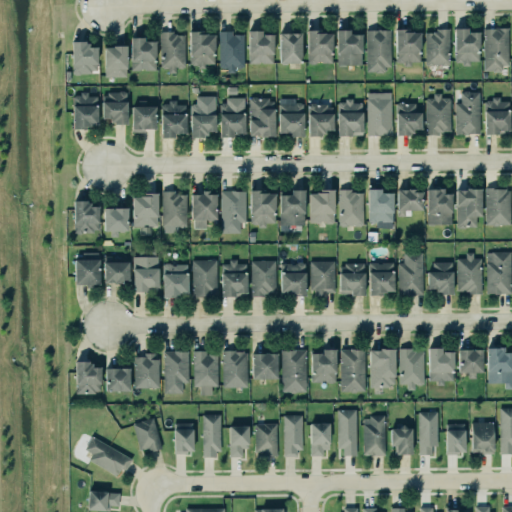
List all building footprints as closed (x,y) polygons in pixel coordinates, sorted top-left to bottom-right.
[(362,24),(388,24),(388,70),(378,73),(362,73),(362,24)] [(434,28),(447,27),(448,64),(423,65),(422,32),(431,32),(431,31),(434,31),(434,28)] [(481,28),(506,27),(507,65),(501,65),(501,69),(482,69),(481,28)] [(453,28),(465,28),(465,33),(467,33),(467,31),(477,31),(478,60),(468,61),(468,65),(460,65),(460,61),(453,61),(453,28)] [(393,29),(394,62),(396,62),(397,63),(401,63),(401,66),(409,66),(409,62),(419,62),(418,32),(411,32),(407,32),(407,29),(393,29)] [(247,30),(247,63),(271,63),(271,34),(259,34),(259,30),(247,30)] [(360,34),(349,34),(349,30),(335,30),(336,65),(361,64),(360,34)] [(219,68),(226,68),(227,73),(236,73),(235,68),(244,68),(243,34),(231,35),(231,31),(218,31),(219,68)] [(307,63),(332,63),(331,31),(306,31),(307,63)] [(214,64),(214,33),(189,32),(188,66),(205,67),(205,64),(214,64)] [(184,33),(159,33),(160,71),(175,70),(175,68),(185,68),(184,33)] [(277,33),(277,63),(279,63),(280,64),(285,64),(286,62),(290,62),(290,67),(292,67),(292,68),(299,68),(299,33),(277,33)] [(129,38),(130,71),(155,70),(154,41),(144,42),(144,37),(129,38)] [(96,47),(87,47),(87,41),(71,41),(72,73),(97,73),(96,47)] [(104,77),(126,77),(125,46),(103,47),(104,77)] [(480,91),(480,134),(454,135),(454,102),(459,101),(459,93),(460,90),(480,91)] [(73,94),(78,94),(78,91),(85,91),(85,95),(94,95),(94,104),(95,105),(95,124),(87,125),(83,126),(83,129),(70,129),(70,105),(71,104),(70,96),(73,94)] [(448,97),(448,131),(437,131),(437,133),(424,134),(424,97),(431,97),(431,92),(439,92),(440,97),(448,97)] [(100,96),(123,95),(123,121),(112,121),(112,115),(100,115),(100,96)] [(214,96),(195,96),(195,104),(189,104),(190,137),(206,137),(206,132),(214,132),(214,96)] [(224,97),(242,96),(243,136),(231,136),(230,137),(218,137),(217,104),(219,103),(220,102),(224,102),(224,97)] [(365,98),(365,135),(378,135),(378,133),(389,133),(389,98),(377,98),(377,97),(373,96),(372,98),(365,98)] [(336,134),(336,101),(343,101),(343,97),(350,97),(350,102),(360,102),(360,134),(336,134)] [(274,136),(272,98),(247,99),(249,137),(274,136)] [(277,135),(302,135),(303,103),(294,103),(294,98),(278,98),(277,135)] [(484,99),(483,134),(508,134),(509,101),(499,101),(499,99),(484,99)] [(394,102),(396,102),(397,101),(401,101),(403,102),(413,102),(413,112),(419,112),(419,128),(411,129),(411,133),(407,133),(407,135),(395,135),(394,102)] [(307,104),(309,102),(312,102),(314,103),(325,103),(325,106),(331,106),(331,130),(323,130),(323,134),(319,134),(319,136),(305,136),(306,113),(307,113),(306,107),(307,106),(307,104)] [(160,138),(175,137),(175,134),(185,134),(184,103),(160,103),(160,138)] [(129,105),(153,106),(153,129),(141,128),(141,132),(129,132),(129,105)] [(132,187),(153,186),(156,225),(130,227),(127,190),(132,187)] [(509,191),(510,225),(485,226),(484,188),(493,188),(493,190),(506,189),(506,191),(509,191)] [(382,194),(393,194),(392,223),(367,223),(367,189),(382,189),(382,194)] [(426,189),(426,225),(451,225),(451,195),(444,195),(445,189),(426,189)] [(479,190),(479,216),(473,216),(474,226),(455,226),(454,189),(479,190)] [(333,190),(334,222),(309,222),(308,194),(323,194),(323,190),(333,190)] [(338,190),(339,226),(362,226),(361,194),(354,194),(354,192),(351,192),(351,190),(338,190)] [(422,193),(422,211),(404,211),(404,216),(397,216),(397,190),(417,190),(417,193),(422,193)] [(162,191),(161,228),(186,228),(186,196),(178,195),(178,194),(174,194),(174,191),(162,191)] [(220,191),(221,233),(239,233),(239,223),(245,223),(245,191),(220,191)] [(274,224),(275,194),(264,194),(264,191),(251,191),(250,224),(274,224)] [(303,191),(303,226),(280,226),(280,196),(292,196),(292,191),(303,191)] [(216,195),(216,220),(206,220),(206,229),(193,229),(193,221),(191,221),(191,195),(216,195)] [(73,232),(98,232),(98,206),(88,206),(88,200),(73,200),(73,232)] [(102,208),(103,234),(118,234),(117,231),(127,231),(127,208),(102,208)] [(401,251),(420,251),(421,294),(397,294),(396,262),(402,262),(401,251)] [(479,257),(479,293),(467,293),(467,290),(455,290),(455,257),(463,257),(463,251),(471,251),(471,256),(479,257)] [(510,294),(510,252),(486,251),(485,293),(510,294)] [(73,260),(74,286),(98,285),(98,252),(81,253),(81,259),(73,260)] [(186,255),(214,254),(215,294),(187,294),(186,255)] [(99,256),(128,256),(128,279),(99,279),(99,256)] [(132,292),(157,292),(157,256),(132,257),(132,292)] [(220,263),(220,272),(218,272),(219,297),(232,296),(232,295),(243,294),(243,292),(245,292),(244,262),(235,262),(235,259),(228,259),(228,263),(220,263)] [(250,260),(250,295),(275,295),(274,260),(250,260)] [(333,261),(310,261),(310,297),(323,297),(323,292),(333,292),(333,261)] [(425,271),(431,271),(431,262),(450,261),(450,294),(437,294),(437,292),(433,292),(433,288),(425,288),(425,271)] [(302,262),(302,295),(290,295),(290,293),(278,293),(278,262),(289,262),(289,264),(293,264),(293,262),(302,262)] [(368,263),(368,294),(393,293),(392,263),(368,263)] [(162,264),(162,296),(187,296),(187,264),(162,264)] [(363,264),(338,264),(338,294),(348,293),(348,295),(364,295),(363,264)] [(482,342),(501,341),(502,346),(509,347),(510,388),(501,388),(501,385),(486,384),(482,382),(482,354),(482,342)] [(248,346),(275,346),(274,380),(248,380),(248,346)] [(366,350),(377,349),(377,348),(392,347),(392,383),(387,383),(387,386),(368,387),(366,350)] [(452,351),(441,352),(441,348),(427,348),(428,382),(453,381),(452,351)] [(191,350),(191,386),(197,386),(197,395),(210,394),(210,386),(216,386),(216,353),(206,353),(206,354),(204,354),(204,349),(191,350)] [(281,392),(305,392),(305,349),(280,350),(281,392)] [(335,349),(321,349),(321,353),(310,353),(310,382),(335,382),(335,349)] [(365,392),(364,349),(339,349),(339,392),(365,392)] [(423,349),(398,349),(398,384),(406,384),(406,390),(415,390),(414,385),(423,385),(423,349)] [(455,372),(455,349),(469,349),(469,350),(471,350),(471,349),(480,349),(480,372),(474,372),(474,378),(465,378),(465,372),(455,372)] [(247,387),(246,350),(221,351),(222,387),(247,387)] [(187,351),(162,351),(163,393),(182,393),(182,383),(187,383),(187,351)] [(156,358),(156,387),(132,387),(131,355),(143,355),(143,352),(152,352),(152,358),(156,358)] [(99,367),(90,367),(90,361),(74,361),(75,393),(100,393),(99,367)] [(103,368),(116,368),(116,369),(119,369),(119,367),(127,367),(128,391),(103,391),(103,368)] [(498,407),(511,407),(511,445),(511,452),(498,453),(498,407)] [(335,409),(354,408),(354,455),(341,455),(341,447),(335,447),(335,409)] [(416,411),(435,411),(435,445),(429,445),(429,454),(417,454),(416,411)] [(201,414),(202,457),(219,457),(219,414),(201,414)] [(300,415),(282,415),(283,457),(301,456),(300,415)] [(368,415),(382,415),(383,454),(361,454),(360,423),(368,423),(368,415)] [(138,450),(147,448),(148,451),(160,449),(154,418),(132,422),(138,450)] [(226,421),(244,422),(245,445),(239,445),(240,454),(227,454),(226,421)] [(192,422),(172,423),(173,453),(192,452),(192,422)] [(492,422),(470,422),(471,453),(493,453),(492,422)] [(276,454),(276,423),(254,424),(254,455),(276,454)] [(309,423),(310,456),(322,456),(322,449),(329,449),(328,423),(309,423)] [(464,453),(464,423),(444,424),(445,453),(464,453)] [(388,428),(396,428),(400,424),(404,428),(409,428),(409,454),(392,454),(392,445),(388,445),(388,428)] [(129,458),(91,436),(83,449),(91,454),(88,460),(119,477),(129,458)] [(118,506),(118,492),(87,491),(86,510),(109,511),(109,506),(118,506)] [(387,511),(388,502),(410,504),(409,511),(387,511)]
